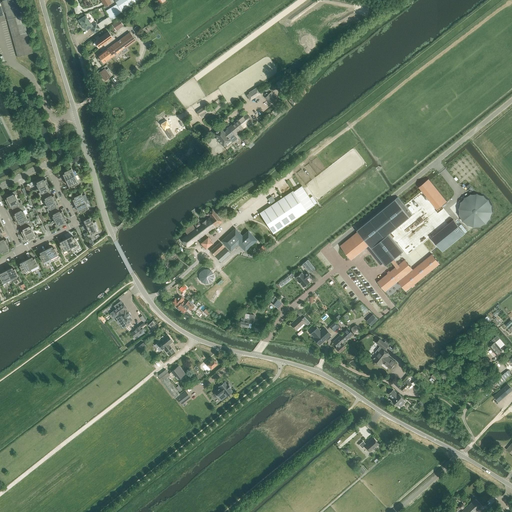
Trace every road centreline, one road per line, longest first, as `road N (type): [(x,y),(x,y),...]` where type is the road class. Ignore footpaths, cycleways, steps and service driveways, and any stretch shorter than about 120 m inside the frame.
road 1 (unclassified): [(511,486),(317,372),(182,331),(147,299),(111,233)]
road 2 (track): [(511,1),(229,224)]
road 3 (unknown): [(83,62),(124,27),(137,38),(134,65),(91,95)]
road 4 (unclassified): [(111,233),(73,109)]
road 5 (residential): [(21,250),(75,223),(46,165)]
